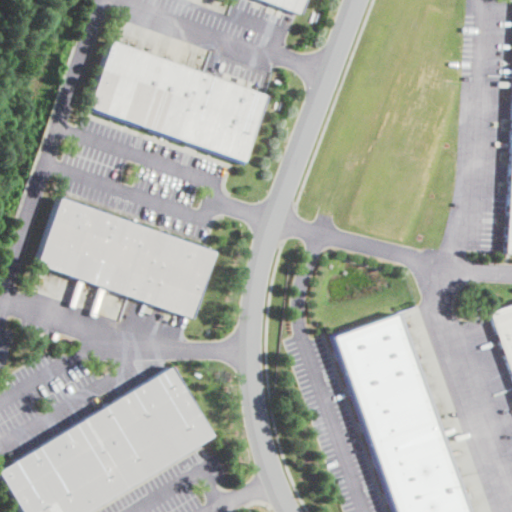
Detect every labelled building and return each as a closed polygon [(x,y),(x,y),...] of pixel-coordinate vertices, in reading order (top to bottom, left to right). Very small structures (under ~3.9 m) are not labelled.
[(302,0),(297,15),(257,0),(302,0)] [(249,144),(242,165),(83,111),(107,41),(263,95),(247,143),(249,144)] [(511,254),(503,254),(511,77),(511,254)] [(199,284),(188,318),(32,264),(55,198),(211,252),(199,284)] [(511,382),(487,313),(511,303),(511,382)] [(393,511),(330,336),(394,314),(464,511),(393,511)] [(113,494),(83,511),(18,511),(0,481),(0,468),(166,367),(167,367),(209,436),(113,494)]
